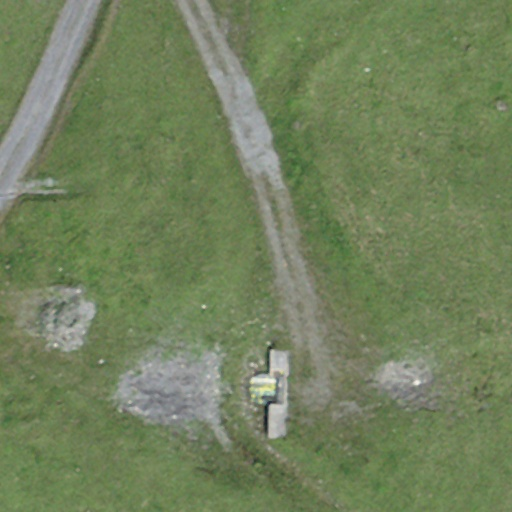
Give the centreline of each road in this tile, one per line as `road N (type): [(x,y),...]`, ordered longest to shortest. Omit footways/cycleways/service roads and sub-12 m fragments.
road 1 (track): [(339,433),(197,0)]
road 2 (track): [(79,0),(42,108),(0,180)]
